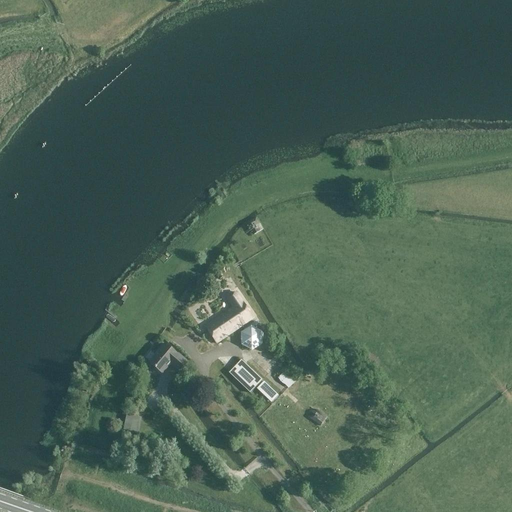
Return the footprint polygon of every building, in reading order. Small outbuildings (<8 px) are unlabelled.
[(233,307),(205,326),(217,344),(254,319),(236,292),(227,298),(233,307)] [(261,332),(250,326),(241,333),(241,344),(251,350),(261,343),(261,332)] [(179,371),(187,362),(165,344),(149,363),(161,373),(170,363),(179,371)] [(263,381),(241,360),(229,373),(251,394),(257,388),(263,381)] [(264,381),(257,388),(271,404),(278,397),(264,381)] [(140,418),(126,415),(123,430),(137,433),(140,418)]
